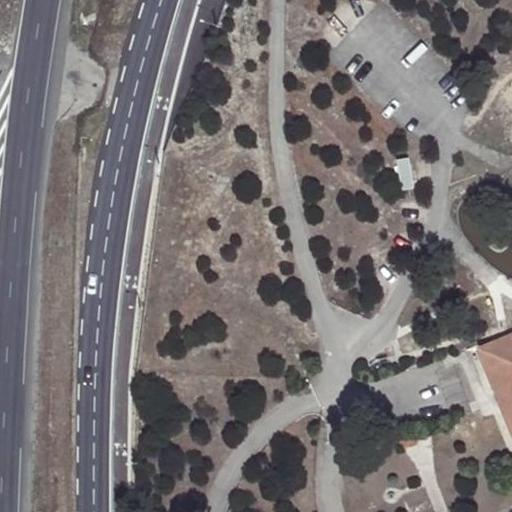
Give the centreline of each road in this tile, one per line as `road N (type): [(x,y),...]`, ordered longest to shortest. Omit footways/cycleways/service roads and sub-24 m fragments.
road 1 (tertiary): [(161,0),(119,118),(97,237),(88,342),(91,511)]
road 2 (tertiary): [(123,511),(118,436),(135,176),(187,0)]
road 3 (motorway): [(0,503),(13,245),(42,0)]
